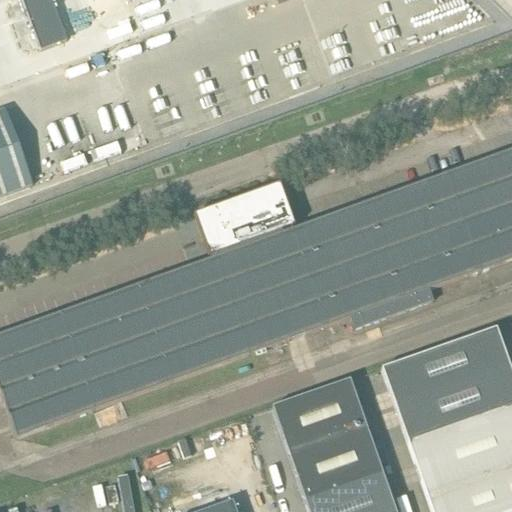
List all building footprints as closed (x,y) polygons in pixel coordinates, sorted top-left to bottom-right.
[(46,0),(22,0),(35,49),(58,43),(46,0)] [(291,90),(330,75),(312,29),(273,44),(291,90)] [(214,263),(0,339),(0,398),(15,441),(17,441),(45,431),(350,321),(354,333),(433,304),(428,293),(511,262),(511,154),(291,234),(276,192),(218,214),(199,221),(214,263)] [(511,511),(511,380),(495,333),(381,373),(429,511),(511,511)] [(271,411),(287,456),(364,429),(348,384),(271,411)] [(287,456),(303,501),(380,474),(364,429),(287,456)] [(182,463),(142,476),(146,486),(186,473),(182,463)] [(306,511),(393,511),(380,474),(303,501),(306,511)]
